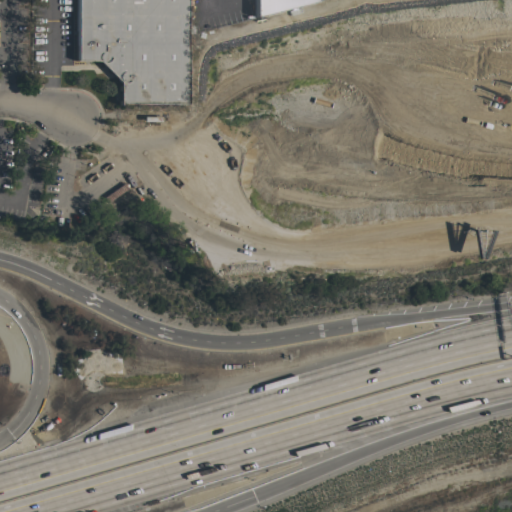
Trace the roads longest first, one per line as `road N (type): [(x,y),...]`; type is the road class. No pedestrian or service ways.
road 1 (motorway): [(511,332),(0,479)]
road 2 (motorway): [(45,511),(511,381)]
road 3 (motorway): [(249,491),(511,388)]
road 4 (motorway): [(340,327),(239,343),(133,322)]
road 5 (motorway): [(511,306),(340,327)]
road 6 (motorway): [(0,296),(30,325),(41,359),(35,400),(11,434)]
